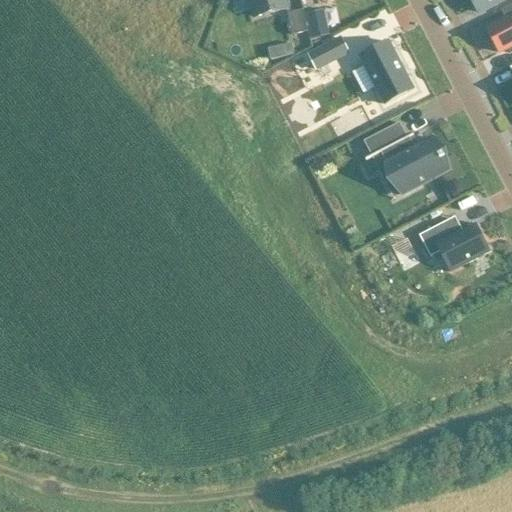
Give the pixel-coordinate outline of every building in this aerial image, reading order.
[(288,10),(286,0),(250,0),(254,17),(288,10)] [(472,0),(479,12),(501,0),(472,0)] [(507,20),(488,30),(500,53),(511,48),(511,50),(511,5),(502,11),(507,20)] [(308,32),(303,10),(288,14),(293,36),(308,32)] [(323,11),(307,14),(313,38),(329,34),(323,11)] [(292,41),(270,46),(272,57),(294,51),(292,41)] [(388,42),(360,57),(385,105),(413,90),(388,42)] [(334,43),(309,56),(317,70),(341,57),(334,43)] [(432,139),(415,148),(409,137),(407,138),(399,123),(364,142),(372,158),(381,153),(403,195),(449,170),(443,160),(446,159),(443,154),(441,156),(432,139)] [(489,189),(477,195),(486,217),(499,212),(489,189)] [(452,220),(420,236),(431,257),(440,253),(451,273),(491,252),(477,225),(459,234),(452,220)] [(416,255),(407,239),(391,247),(400,263),(416,255)]
